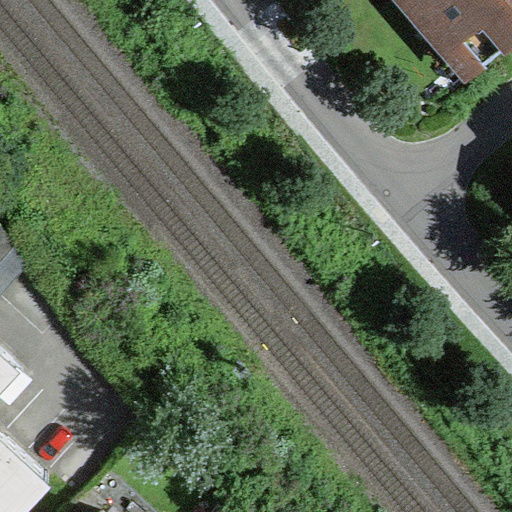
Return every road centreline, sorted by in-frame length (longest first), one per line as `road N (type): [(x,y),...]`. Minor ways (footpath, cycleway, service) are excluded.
road 1 (residential): [(411,200),(248,0)]
road 2 (residential): [(511,317),(411,200)]
road 3 (residential): [(411,200),(511,115)]
